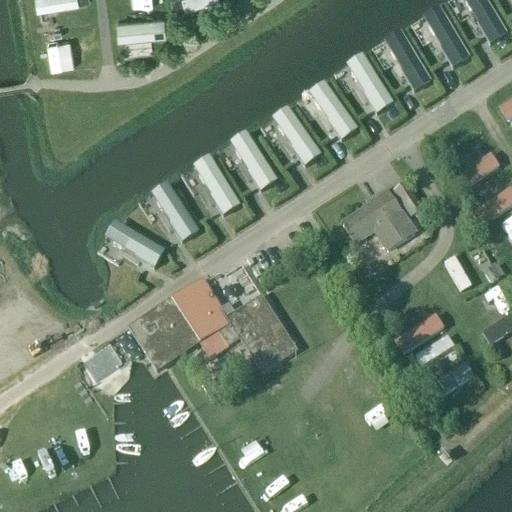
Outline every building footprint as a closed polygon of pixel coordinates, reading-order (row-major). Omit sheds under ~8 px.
[(36,0),(37,10),(79,8),(78,0),(36,0)] [(183,0),(184,10),(199,9),(197,0),(183,0)] [(484,0),(463,0),(466,4),(465,5),(469,12),(471,12),(472,11),(478,21),(478,25),(477,25),(489,46),(506,36),(484,0)] [(117,16),(118,36),(165,34),(164,14),(117,16)] [(439,16),(424,26),(427,31),(426,32),(431,39),(432,39),(434,38),(440,47),(440,51),(439,52),(452,72),(468,61),(439,16)] [(92,24),(40,26),(41,44),(93,42),(92,24)] [(402,39),(386,48),(389,53),(389,54),(393,61),(394,61),(396,60),(402,70),(402,74),(401,74),(413,95),(429,85),(402,39)] [(363,60),(348,70),(351,74),(351,76),(355,83),(356,83),(358,82),(364,91),(364,95),(363,96),(375,116),(392,106),(363,60)] [(325,81),(310,92),(341,142),(358,130),(325,81)] [(511,103),(500,110),(509,124),(511,121),(511,103)] [(288,114),(273,125),(276,129),(276,131),(281,137),(282,137),(284,136),(290,145),(291,149),(290,150),(304,169),(319,158),(288,114)] [(246,139),(231,148),(234,153),(234,155),(238,161),(240,161),(241,160),(248,170),(248,174),(247,174),(260,194),(276,184),(246,139)] [(488,158),(450,182),(458,195),(496,171),(488,158)] [(209,163),(194,173),(197,178),(197,179),(201,186),(203,186),(204,185),(210,194),(211,198),(210,199),(223,219),(239,208),(209,163)] [(410,220),(414,218),(420,227),(428,222),(404,186),(393,194),(410,220)] [(167,190),(152,200),(155,205),(155,206),(159,213),(161,213),(162,212),(169,221),(169,225),(168,226),(181,246),(197,235),(167,190)] [(511,198),(507,192),(470,217),(479,230),(511,207),(511,198)] [(414,236),(406,225),(385,194),(375,201),(377,204),(342,227),(354,246),(374,234),(387,254),(414,236)] [(117,227),(108,243),(112,246),(113,247),(120,251),(121,251),(122,249),(132,255),(134,258),(133,259),(154,271),(163,255),(117,227)] [(507,266),(511,262),(511,228),(491,245),(507,266)] [(461,298),(473,291),(455,260),(443,268),(461,298)] [(127,332),(155,375),(200,345),(210,361),(239,343),(261,377),(296,355),(260,299),(235,315),(228,305),(219,311),(201,284),(127,332)] [(488,291),(461,308),(468,320),(496,303),(488,291)] [(497,354),(511,345),(511,316),(485,333),(497,354)] [(433,318),(395,343),(403,356),(441,332),(433,318)] [(427,350),(435,365),(457,353),(449,339),(427,350)] [(446,398),(476,381),(467,365),(437,382),(446,398)] [(277,375),(268,380),(279,404),(288,400),(277,375)]
